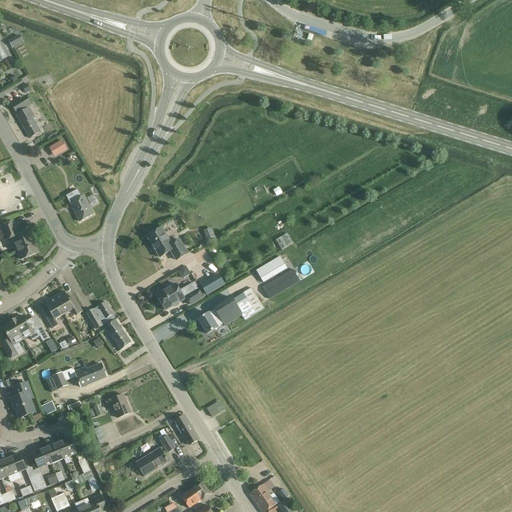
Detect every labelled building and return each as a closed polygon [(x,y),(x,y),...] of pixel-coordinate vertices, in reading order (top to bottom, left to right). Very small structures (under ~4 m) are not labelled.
[(25,43),(22,37),(10,42),(13,48),(25,43)] [(17,114),(31,106),(26,96),(11,105),(17,114)] [(22,125),(30,139),(40,133),(34,122),(32,123),(30,120),(34,117),(29,109),(17,116),(23,125),(22,125)] [(54,158),(67,150),(62,141),(49,149),(54,158)] [(274,176),(248,190),(258,208),(276,198),(271,189),(279,185),(274,176)] [(278,187),(272,189),(276,197),(282,194),(278,187)] [(70,204),(80,222),(94,214),(86,200),(84,202),(81,197),(77,190),(66,196),(70,204)] [(11,238),(20,260),(35,253),(30,240),(31,240),(28,231),(18,235),(13,222),(0,226),(0,230),(4,241),(11,238)] [(170,251),(176,261),(188,254),(179,240),(172,245),(161,228),(147,237),(160,258),(170,251)] [(275,240),(281,250),(292,243),(286,233),(275,240)] [(197,263),(210,258),(206,249),(194,254),(197,263)] [(292,269),(262,288),(269,300),(300,282),(292,269)] [(175,284),(156,295),(165,311),(184,300),(175,284)] [(198,320),(207,334),(217,328),(216,325),(222,322),(224,326),(242,316),(244,320),(263,309),(252,289),(233,299),(232,299),(214,309),(218,315),(212,319),(208,313),(198,320)] [(186,297),(191,305),(203,298),(198,290),(186,297)] [(74,309),(77,315),(83,312),(73,296),(69,299),(64,292),(54,297),(64,315),(74,309)] [(44,314),(52,329),(58,326),(55,320),(64,315),(54,297),(44,303),(49,311),(44,314)] [(87,314),(96,329),(115,318),(106,302),(98,307),(93,309),(87,314)] [(40,337),(43,342),(49,338),(42,327),(33,332),(24,316),(19,319),(19,318),(13,321),(24,340),(30,336),(32,341),(40,337)] [(111,337),(120,350),(131,343),(115,320),(107,325),(103,328),(107,334),(108,333),(111,337)] [(3,344),(11,359),(24,352),(18,343),(24,340),(13,321),(7,324),(8,325),(3,328),(9,340),(3,344)] [(74,373),(81,388),(107,377),(101,364),(87,370),(86,368),(74,373)] [(68,386),(62,373),(52,377),(58,390),(68,386)] [(15,405),(20,418),(34,413),(29,399),(32,397),(27,383),(13,389),(16,397),(11,399),(13,406),(15,405)] [(113,407),(118,419),(131,413),(124,395),(106,402),(109,409),(113,407)] [(51,401),(40,406),(45,415),(55,410),(51,401)] [(226,409),(220,401),(207,410),(212,418),(226,409)] [(104,414),(100,405),(94,407),(98,416),(104,414)] [(184,416),(175,421),(189,446),(199,440),(184,416)] [(175,449),(167,436),(160,441),(168,454),(175,449)] [(58,444),(64,459),(76,454),(70,439),(58,444)] [(99,454),(111,449),(108,443),(96,448),(99,454)] [(45,449),(51,464),(64,459),(58,444),(45,449)] [(33,454),(39,469),(51,464),(45,449),(33,454)] [(159,449),(136,463),(145,477),(168,463),(159,449)] [(7,460),(16,481),(21,479),(19,473),(26,470),(20,455),(7,460)] [(72,480),(75,487),(93,479),(90,471),(85,459),(78,462),(84,474),(72,480)] [(8,477),(10,483),(16,481),(7,460),(0,462),(0,476),(1,480),(8,477)] [(26,470),(34,493),(41,490),(33,472),(32,468),(26,470)] [(33,472),(41,490),(46,488),(39,469),(33,472)] [(65,481),(61,472),(55,474),(59,483),(65,481)] [(181,497),(189,508),(201,500),(202,501),(211,495),(202,482),(181,497)] [(249,494),(262,511),(266,511),(279,503),(273,494),(271,496),(263,484),(249,494)] [(48,492),(56,511),(57,511),(64,510),(58,496),(57,497),(54,489),(48,492)] [(7,494),(10,502),(15,500),(12,491),(7,494)] [(10,502),(7,494),(1,496),(4,504),(10,502)] [(58,496),(64,510),(70,507),(64,494),(58,496)] [(29,511),(27,506),(38,502),(36,495),(18,503),(21,511),(29,511)] [(84,508),(85,511),(100,511),(106,508),(101,495),(94,498),(96,503),(84,508)] [(268,511),(273,511),(279,508),(281,511),(292,511),(289,507),(293,504),(288,498),(272,510),(268,511)]
